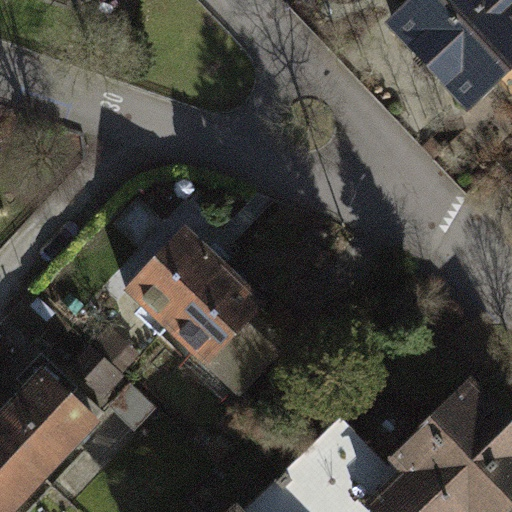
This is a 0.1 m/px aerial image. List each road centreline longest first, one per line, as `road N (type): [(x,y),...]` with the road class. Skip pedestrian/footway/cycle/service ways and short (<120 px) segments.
road 1 (residential): [(0,71),(216,141),(394,171)]
road 2 (residential): [(241,0),(394,171)]
road 3 (residential): [(394,171),(511,292)]
